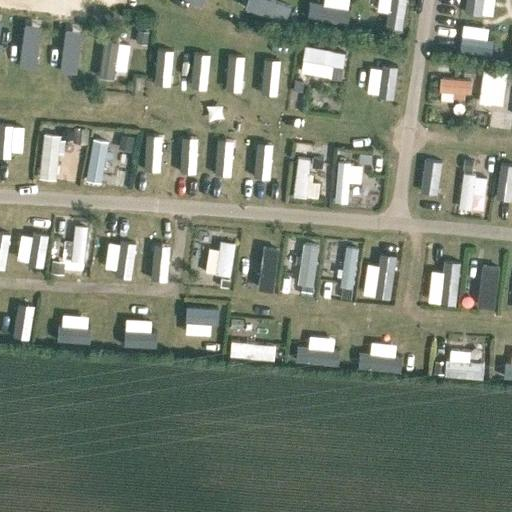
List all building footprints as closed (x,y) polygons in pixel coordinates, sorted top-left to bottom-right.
[(346,21),(348,12),(323,7),(321,16),(346,21)] [(348,76),(350,44),(309,41),(307,73),(348,76)] [(362,49),(351,90),(366,94),(377,53),(362,49)] [(492,65),(486,97),(497,99),(503,67),(492,65)] [(3,127),(0,145),(0,162),(9,164),(15,128),(3,127)] [(107,176),(114,134),(97,131),(90,173),(107,176)] [(242,151),(242,184),(257,184),(256,151),(242,151)] [(299,191),(314,193),(317,152),(302,151),(299,191)] [(353,197),(358,157),(346,155),(340,195),(353,197)] [(428,200),(439,201),(443,162),(432,161),(428,200)] [(48,254),(53,217),(40,216),(34,252),(48,254)] [(2,219),(1,230),(0,230),(0,251),(12,253),(16,221),(2,219)] [(68,231),(68,257),(90,257),(90,219),(78,219),(78,231),(68,231)] [(236,270),(238,235),(215,234),(213,268),(236,270)] [(323,259),(321,237),(302,239),(304,261),(323,259)] [(283,271),(286,242),(275,241),(272,269),(283,271)] [(464,292),(468,254),(452,252),(449,291),(464,292)] [(496,253),(488,287),(501,290),(509,256),(496,253)] [(384,293),(397,294),(398,254),(386,254),(384,293)] [(33,331),(35,300),(14,298),(12,317),(19,318),(18,330),(33,331)] [(117,342),(160,343),(160,308),(118,307),(117,342)] [(105,337),(108,311),(96,310),(93,335),(105,337)] [(219,346),(219,325),(188,325),(188,346),(219,346)] [(235,335),(235,349),(277,350),(277,346),(255,345),(255,335),(235,335)]
